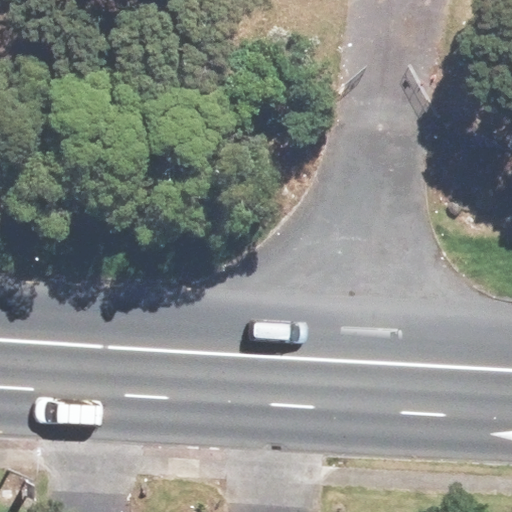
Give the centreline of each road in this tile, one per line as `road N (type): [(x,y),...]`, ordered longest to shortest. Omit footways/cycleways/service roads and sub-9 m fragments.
road 1 (primary): [(0,347),(511,375)]
road 2 (track): [(374,0),(346,369)]
